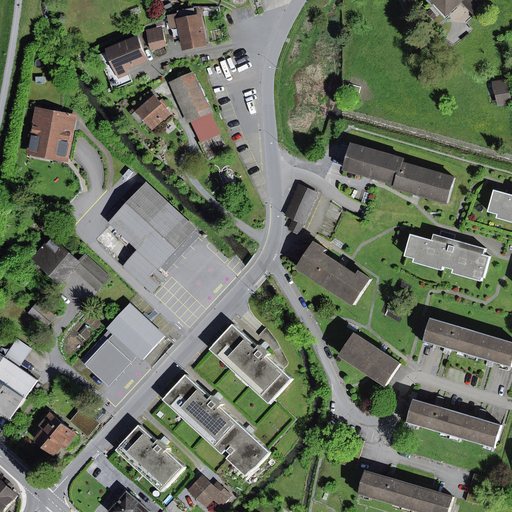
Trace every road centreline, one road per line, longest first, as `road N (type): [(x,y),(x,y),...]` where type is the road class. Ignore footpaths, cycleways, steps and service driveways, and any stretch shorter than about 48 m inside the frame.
road 1 (residential): [(267,257),(355,413),(386,416),(417,377),(511,405)]
road 2 (residential): [(267,257),(46,497)]
road 3 (residential): [(299,0),(268,74),(277,217),(267,257)]
